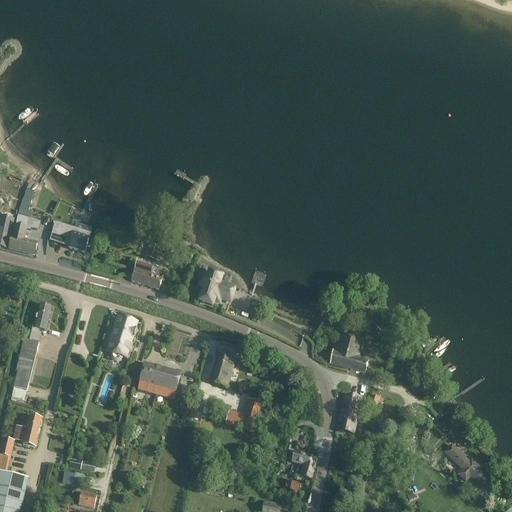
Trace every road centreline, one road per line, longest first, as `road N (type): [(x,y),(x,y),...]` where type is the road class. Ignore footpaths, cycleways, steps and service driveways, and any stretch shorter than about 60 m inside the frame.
road 1 (tertiary): [(313,511),(328,407),(322,381),(301,359),(144,294),(0,256)]
road 2 (track): [(28,511),(76,294)]
road 3 (residential): [(205,336),(0,275)]
